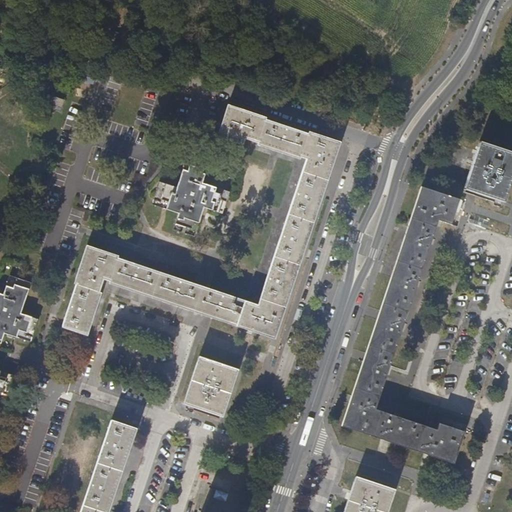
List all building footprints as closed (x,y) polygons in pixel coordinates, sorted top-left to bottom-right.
[(65,102),(49,96),(45,110),(47,111),(46,113),(50,114),(51,111),(61,114),(65,102)] [(237,109),(227,138),(250,146),(252,139),(314,160),(265,307),(95,251),(70,328),(93,336),(110,281),(281,337),(296,291),(311,246),(325,204),(337,167),(345,145),(237,109)] [(511,176),(511,155),(482,145),(476,164),(467,192),(503,203),(511,176)] [(241,153),(232,149),(229,158),(238,161),(241,153)] [(207,166),(187,159),(177,190),(158,183),(150,206),(176,215),(171,231),(194,239),(204,210),(222,216),(229,195),(202,185),(207,166)] [(459,204),(457,203),(440,197),(422,191),(411,227),(395,274),(380,319),(366,362),(352,403),(345,423),(345,426),(346,426),(399,444),(437,456),(453,461),(463,432),(440,424),(438,430),(384,412),(379,411),(376,410),(439,223),(452,227),(454,219),(459,204)] [(0,395),(6,397),(13,376),(0,371),(0,345),(4,335),(30,343),(38,320),(20,314),(30,284),(9,278),(3,296),(0,294),(0,395)] [(235,370),(200,359),(185,405),(220,417),(235,370)] [(111,421),(80,511),(105,511),(134,429),(111,421)] [(385,511),(393,490),(358,479),(347,511),(385,511)]
